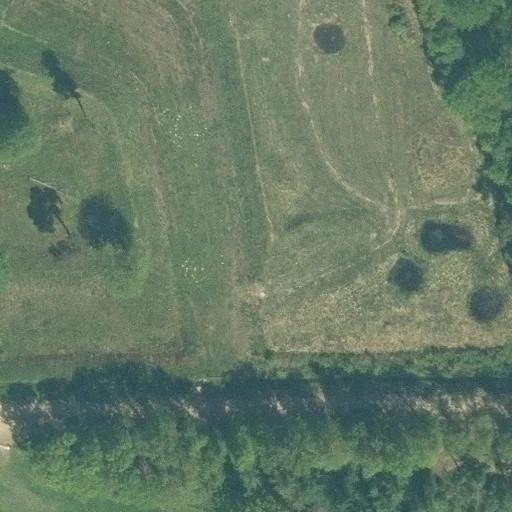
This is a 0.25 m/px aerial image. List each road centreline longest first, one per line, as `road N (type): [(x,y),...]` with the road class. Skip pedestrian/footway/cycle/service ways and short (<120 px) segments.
road 1 (track): [(194,406),(511,398)]
road 2 (track): [(0,407),(194,406)]
